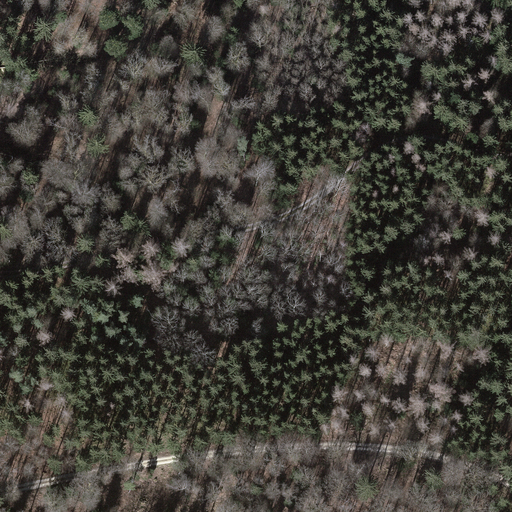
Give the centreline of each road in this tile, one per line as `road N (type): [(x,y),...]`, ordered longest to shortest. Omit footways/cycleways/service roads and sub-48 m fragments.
road 1 (track): [(511,156),(401,140),(301,211),(235,233),(0,272)]
road 2 (track): [(511,478),(413,448),(301,444),(169,458),(0,493)]
